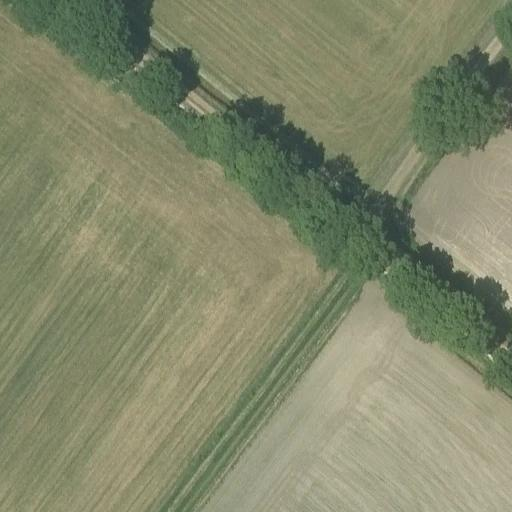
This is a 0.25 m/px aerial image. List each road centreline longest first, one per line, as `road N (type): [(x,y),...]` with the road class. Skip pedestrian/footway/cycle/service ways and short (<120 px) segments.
road 1 (track): [(68,0),(511,356)]
road 2 (track): [(361,233),(511,32)]
